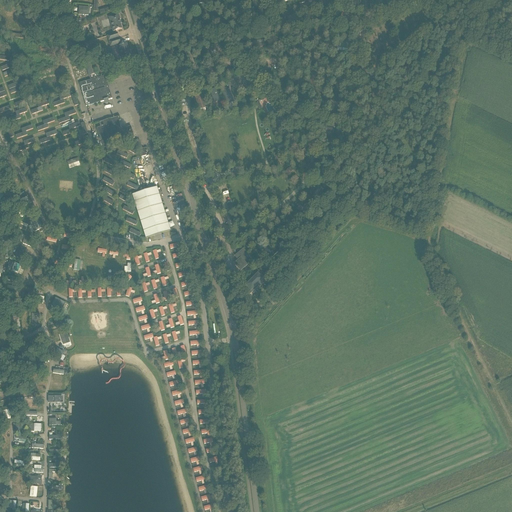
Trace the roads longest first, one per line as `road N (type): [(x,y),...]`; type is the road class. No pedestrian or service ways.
road 1 (unclassified): [(257,511),(231,328),(129,0)]
road 2 (track): [(498,0),(231,328)]
road 3 (track): [(511,425),(431,264),(461,39)]
road 4 (track): [(338,200),(361,0)]
